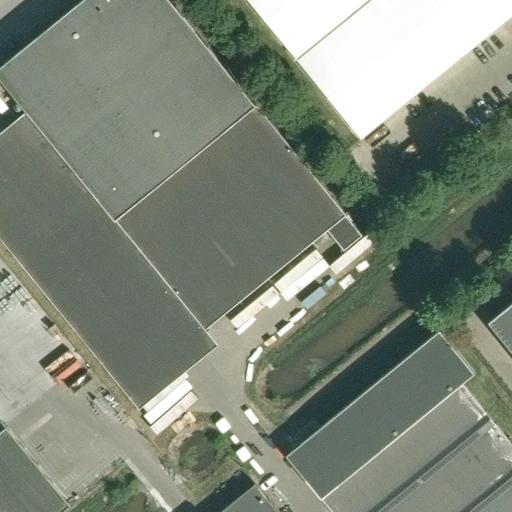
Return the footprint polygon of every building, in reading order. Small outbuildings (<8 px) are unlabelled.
[(80,0),(0,65),(0,75),(28,110),(0,132),(0,236),(128,392),(206,328),(328,229),(344,249),(363,234),(172,0),(163,0),(141,18),(126,0),(80,0)] [(511,0),(249,0),(361,138),(511,14),(511,0)] [(511,298),(488,318),(511,348),(511,298)] [(332,511),(511,511),(511,443),(461,382),(474,371),(439,328),(299,443),(300,444),(328,421),(363,463),(321,497),(332,511)] [(7,425),(0,430),(0,511),(59,511),(70,503),(7,425)] [(278,511),(255,483),(219,511),(278,511)]
